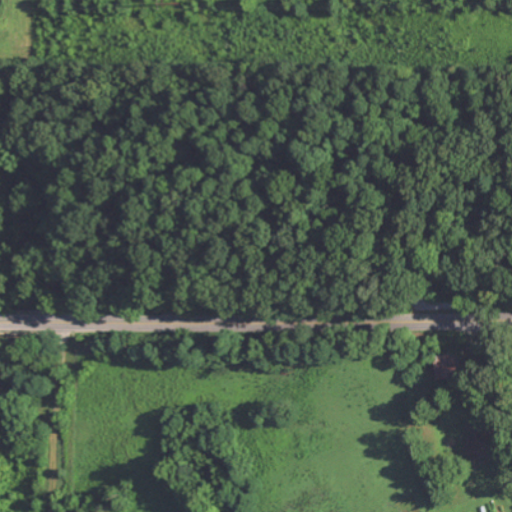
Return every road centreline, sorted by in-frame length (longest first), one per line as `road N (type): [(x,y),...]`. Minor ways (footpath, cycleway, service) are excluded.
road 1 (secondary): [(511,321),(0,324)]
road 2 (residential): [(52,511),(63,324)]
